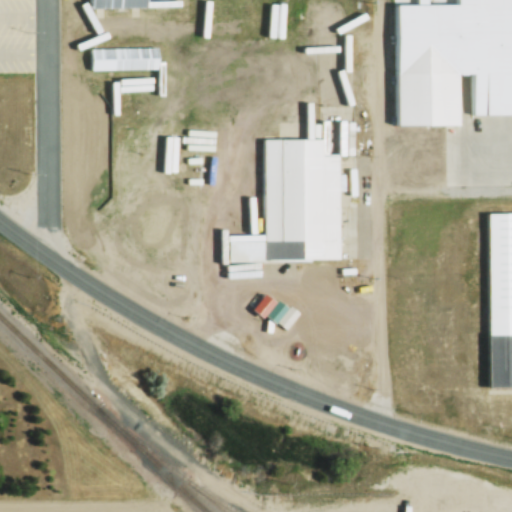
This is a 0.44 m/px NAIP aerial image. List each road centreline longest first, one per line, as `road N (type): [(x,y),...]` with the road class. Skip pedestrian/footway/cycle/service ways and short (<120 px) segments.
road 1 (tertiary): [(511,456),(372,419),(223,359),(76,274),(0,219)]
road 2 (residential): [(47,0),(48,254)]
road 3 (residential): [(0,508),(157,507)]
